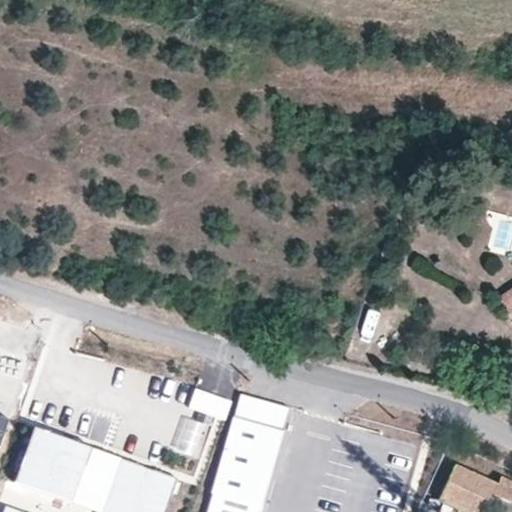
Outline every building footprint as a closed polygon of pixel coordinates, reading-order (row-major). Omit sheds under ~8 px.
[(511,289),(500,298),(511,316),(511,289)] [(232,399),(195,386),(188,406),(225,420),(232,399)] [(207,511),(258,511),(288,406),(248,395),(241,393),(239,401),(216,484),(207,511)] [(199,420),(183,414),(174,437),(171,444),(189,449),(199,420)] [(165,511),(178,477),(34,426),(14,480),(101,510),(100,511),(165,511)] [(496,482),(455,464),(439,501),(464,511),(484,511),(492,494),(510,502),(511,498),(511,479),(499,474),(496,482)] [(381,465),(366,511),(402,511),(414,476),(381,465)] [(30,511),(5,503),(1,511),(30,511)]
